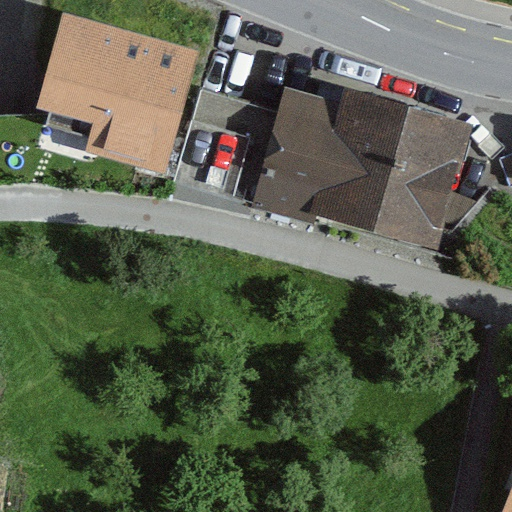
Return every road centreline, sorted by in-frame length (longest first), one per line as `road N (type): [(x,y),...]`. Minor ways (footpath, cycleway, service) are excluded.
road 1 (residential): [(0,204),(82,204),(217,224),(511,305)]
road 2 (secondary): [(511,70),(317,0)]
